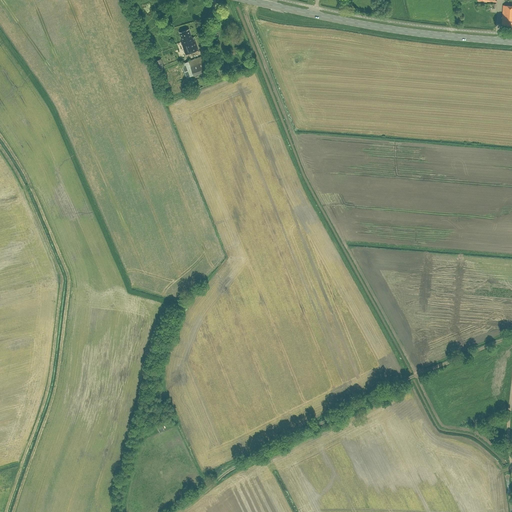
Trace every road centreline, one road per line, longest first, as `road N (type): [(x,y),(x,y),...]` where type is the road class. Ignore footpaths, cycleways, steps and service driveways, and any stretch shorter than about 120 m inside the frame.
road 1 (track): [(511,336),(230,468),(175,511)]
road 2 (secondary): [(511,42),(383,28),(247,0)]
road 3 (track): [(247,0),(295,131)]
